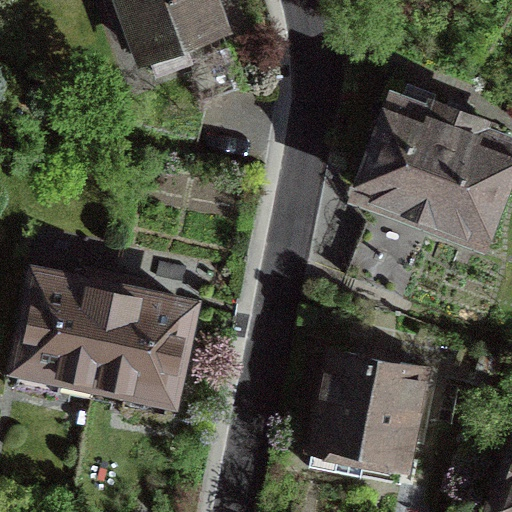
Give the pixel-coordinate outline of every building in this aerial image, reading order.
[(221,47),(215,30),(221,28),(210,0),(122,0),(143,56),(150,54),(157,73),(188,62),(202,99),(242,85),(227,45),(221,47)] [(396,101),(362,192),(475,235),(478,229),(469,226),(481,192),(491,196),(510,144),(478,132),(483,118),(433,99),(428,113),(396,101)] [(345,274),(402,296),(416,258),(360,237),(345,274)] [(94,378),(112,289),(115,275),(85,269),(82,283),(38,274),(15,383),(59,392),(63,372),(94,378)] [(112,289),(94,378),(125,385),(121,405),(164,414),(187,305),(141,295),(144,281),(115,275),(112,289)] [(483,346),(475,367),(496,375),(504,354),(483,346)] [(404,459),(415,403),(418,403),(423,366),(331,348),(313,440),(404,459)] [(511,511),(511,457),(494,507),(507,511),(511,511)]
